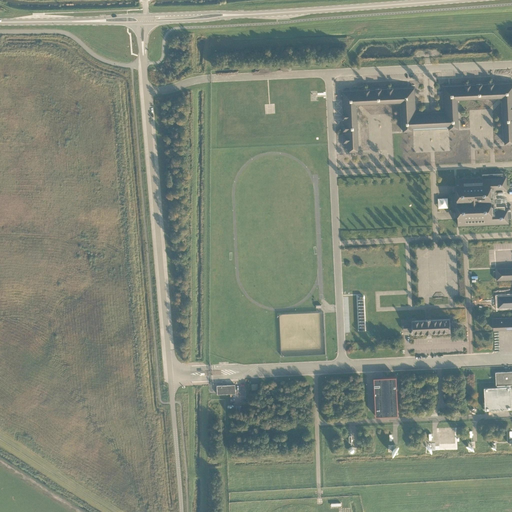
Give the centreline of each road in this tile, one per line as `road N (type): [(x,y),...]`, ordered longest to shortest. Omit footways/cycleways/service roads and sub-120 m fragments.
road 1 (unclassified): [(181,511),(143,63)]
road 2 (primary): [(143,19),(447,0)]
road 3 (primary): [(143,19),(0,21)]
road 4 (unclassified): [(0,30),(57,30),(105,60),(131,64)]
road 5 (track): [(113,511),(0,437)]
